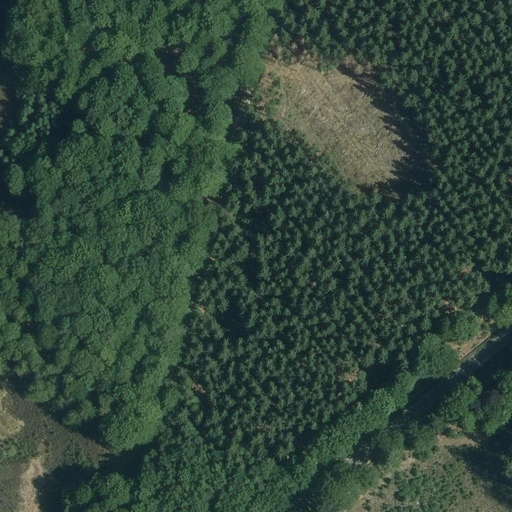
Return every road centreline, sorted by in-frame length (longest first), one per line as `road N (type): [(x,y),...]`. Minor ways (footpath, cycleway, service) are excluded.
road 1 (track): [(275,0),(131,511)]
road 2 (primary): [(291,511),(511,333)]
road 3 (track): [(511,502),(462,423),(350,511)]
